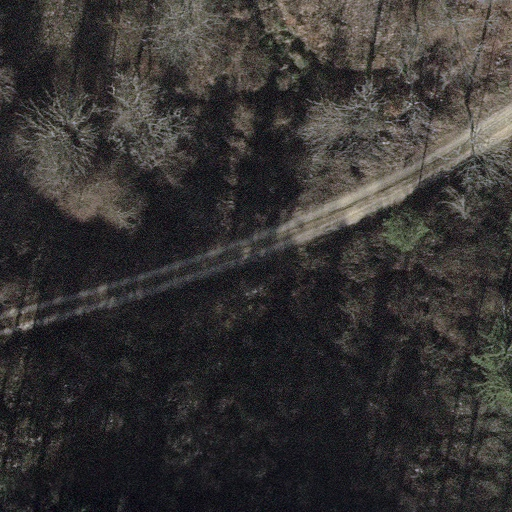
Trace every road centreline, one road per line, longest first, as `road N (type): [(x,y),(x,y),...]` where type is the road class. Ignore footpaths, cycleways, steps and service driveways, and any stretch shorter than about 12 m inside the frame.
road 1 (track): [(0,314),(350,189),(511,104)]
road 2 (track): [(0,70),(201,105),(511,28)]
